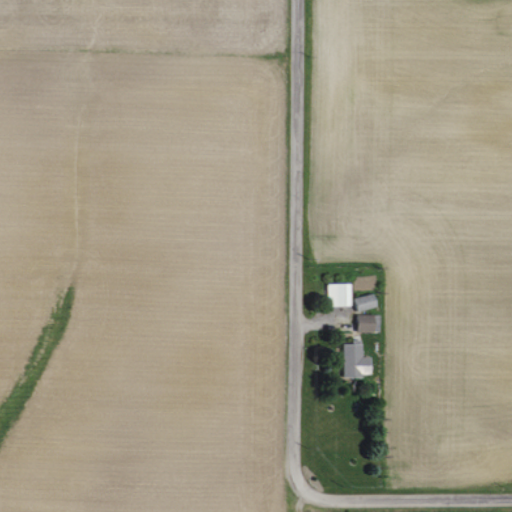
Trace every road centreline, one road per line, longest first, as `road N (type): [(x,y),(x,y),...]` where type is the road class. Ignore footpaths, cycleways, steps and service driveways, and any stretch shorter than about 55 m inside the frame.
road 1 (residential): [(294,474),(288,0)]
road 2 (residential): [(511,501),(326,500),(294,474)]
